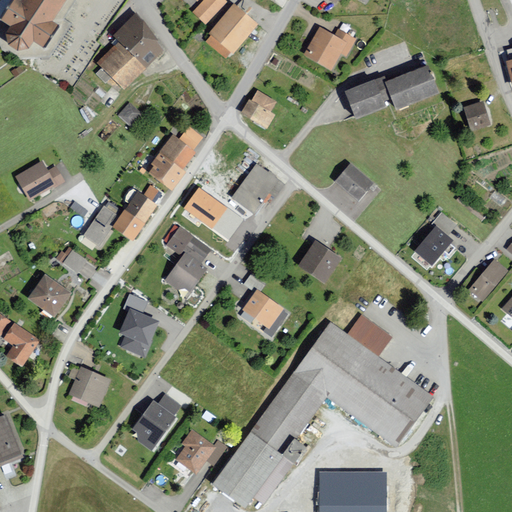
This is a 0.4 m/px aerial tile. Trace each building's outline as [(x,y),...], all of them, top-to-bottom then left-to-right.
[(53,20),(65,0),(11,0),(0,18),(10,26),(7,34),(8,44),(19,50),(29,47),(34,41),(44,48),(60,25),(53,20)] [(207,0),(194,14),(207,26),(228,4),(223,0),(207,0)] [(207,37),(231,57),(257,26),(233,6),(207,37)] [(146,69),(162,50),(136,13),(113,37),(146,69)] [(320,29),(304,58),(331,72),(340,55),(347,58),(357,40),(338,30),(334,36),(320,29)] [(97,64),(123,90),(144,70),(118,43),(97,64)] [(386,82),(397,109),(438,92),(427,66),(386,82)] [(345,92),(355,119),(386,107),(376,80),(345,92)] [(239,113),(266,129),(274,115),(270,113),(276,102),(257,91),(252,101),(248,99),(239,113)] [(464,109),(471,132),(489,126),(482,103),(464,109)] [(128,104),(118,117),(131,128),(142,115),(128,104)] [(190,126),(179,140),(193,150),(203,137),(190,126)] [(160,153),(183,170),(196,153),(193,150),(179,140),(173,135),(160,153)] [(149,173),(172,190),(186,172),(183,170),(160,153),(151,164),(154,167),(149,173)] [(232,198),(256,214),(269,193),(276,198),(284,185),(274,179),(277,175),(255,161),(232,198)] [(15,178),(29,202),(56,187),(42,163),(15,178)] [(336,182),(359,201),(373,184),(351,165),(336,182)] [(228,208),(198,187),(182,208),(212,230),(228,208)] [(157,205),(137,192),(112,229),(132,242),(157,205)] [(115,213),(103,205),(82,235),(99,246),(113,226),(108,224),(115,213)] [(456,225),(440,213),(429,226),(433,229),(415,251),(432,265),(453,241),(447,236),(456,225)] [(183,257),(166,282),(181,292),(183,289),(191,295),(209,269),(203,264),(213,250),(180,227),(166,246),(183,257)] [(299,267),(325,284),(342,259),(316,242),(299,267)] [(66,243),(57,256),(88,277),(97,263),(66,243)] [(468,290),(482,302),(509,272),(495,260),(468,290)] [(260,293),(266,286),(251,274),(242,285),(254,294),(256,290),(260,293)] [(45,275),(28,299),(55,317),(72,293),(45,275)] [(242,309),(269,329),(283,311),(260,293),(256,290),(254,294),(242,309)] [(148,302),(130,294),(123,310),(129,312),(119,334),(126,336),(121,346),(145,357),(160,322),(142,314),(148,302)] [(511,298),(502,312),(511,319),(511,298)] [(13,322),(0,313),(0,334),(3,337),(13,322)] [(376,360),(391,339),(361,316),(345,337),(376,360)] [(14,347),(7,358),(23,369),(40,342),(14,325),(4,341),(14,347)] [(326,400),(396,451),(433,401),(376,360),(345,337),(330,326),(293,376),(326,400)] [(81,369),(70,398),(98,409),(110,381),(81,369)] [(252,433),(284,457),(296,440),(326,400),(293,376),(252,433)] [(173,416),(180,407),(164,396),(158,405),(173,416)] [(136,442),(152,451),(176,419),(173,416),(158,405),(153,401),(132,430),(136,434),(136,442)] [(5,418),(0,420),(0,464),(20,456),(5,418)] [(185,448),(175,462),(196,477),(216,449),(191,431),(181,446),(185,448)] [(212,486),(245,510),(254,496),(284,457),(252,433),(212,486)] [(294,464),(307,448),(296,440),(284,457),(294,464)] [(254,496),(265,504),(294,464),(284,457),(254,496)] [(387,511),(387,470),(319,470),(318,511),(387,511)]
